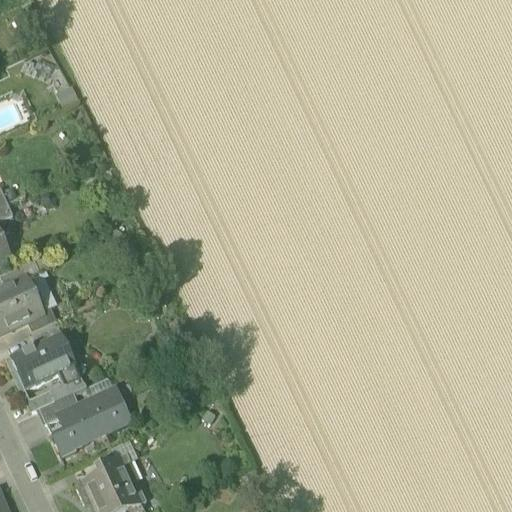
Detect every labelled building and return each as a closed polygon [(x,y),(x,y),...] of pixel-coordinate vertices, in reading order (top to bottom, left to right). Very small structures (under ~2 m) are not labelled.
[(71,91),(55,98),(62,113),(78,105),(71,91)] [(48,196),(40,200),(40,210),(47,215),(55,211),(56,202),(48,196)] [(0,227),(13,221),(8,208),(0,211),(0,227)] [(126,242),(114,233),(104,246),(116,255),(126,242)] [(9,263),(2,246),(0,246),(0,259),(3,266),(9,263)] [(0,282),(0,285),(5,297),(27,287),(27,288),(41,282),(33,267),(0,282)] [(42,321),(47,331),(56,327),(49,314),(57,311),(45,285),(49,284),(47,280),(41,282),(27,288),(42,321)] [(0,298),(0,340),(19,332),(42,321),(27,288),(27,287),(5,297),(0,298)] [(19,332),(23,342),(47,331),(42,321),(19,332)] [(60,339),(54,342),(70,375),(76,372),(60,339)] [(10,362),(25,396),(56,381),(70,375),(54,342),(10,362)] [(61,392),(81,383),(76,372),(70,375),(56,381),(61,392)] [(81,383),(61,392),(51,397),(55,406),(74,398),(85,393),(81,383)] [(87,392),(93,403),(112,394),(107,383),(87,392)] [(61,422),(66,433),(76,455),(88,449),(87,445),(104,437),(106,441),(129,430),(112,394),(93,403),(79,410),(59,419),(61,422)] [(34,416),(40,413),(55,406),(51,397),(29,407),(34,416)] [(74,398),(55,406),(40,413),(47,429),(61,422),(59,419),(79,410),(74,398)] [(61,422),(47,429),(52,440),(66,433),(61,422)] [(76,456),(76,455),(66,433),(52,440),(62,462),(76,456)] [(87,445),(88,449),(106,441),(104,437),(87,445)] [(110,454),(116,465),(126,461),(128,465),(138,461),(130,445),(110,454)] [(138,511),(142,511),(145,509),(145,507),(140,509),(122,471),(129,468),(128,465),(126,461),(116,465),(93,476),(95,481),(74,491),(83,510),(90,507),(92,511),(138,511)]
